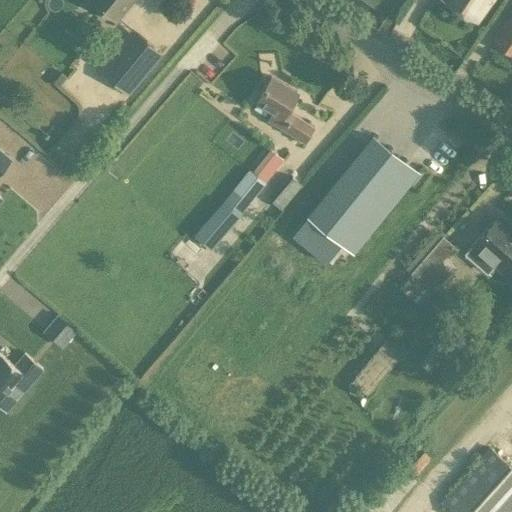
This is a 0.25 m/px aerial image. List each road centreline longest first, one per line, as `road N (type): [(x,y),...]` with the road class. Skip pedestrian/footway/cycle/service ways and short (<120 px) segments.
road 1 (unknown): [(0,276),(244,0)]
road 2 (unclassified): [(511,135),(286,0)]
